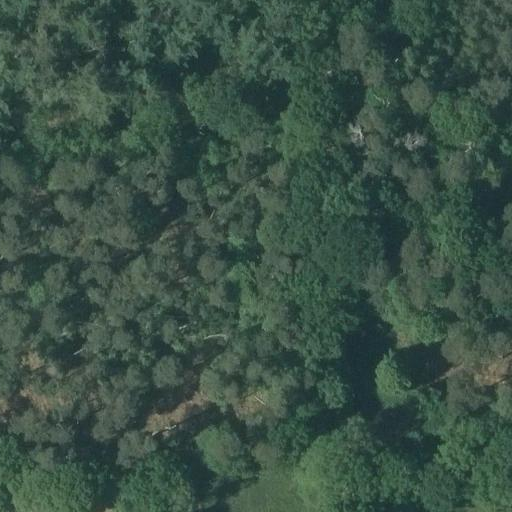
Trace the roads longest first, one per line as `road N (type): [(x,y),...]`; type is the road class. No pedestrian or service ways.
road 1 (track): [(347,444),(320,0)]
road 2 (track): [(0,475),(347,444)]
